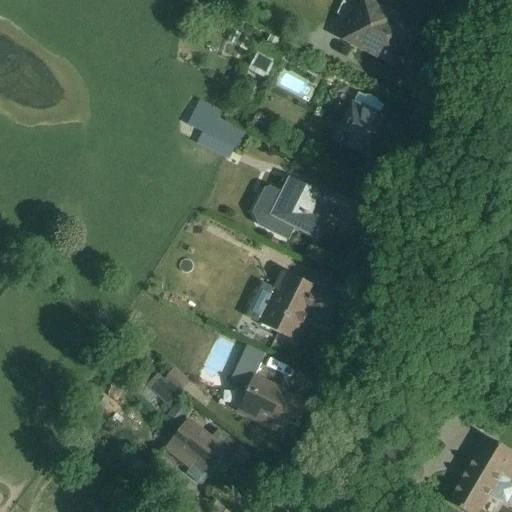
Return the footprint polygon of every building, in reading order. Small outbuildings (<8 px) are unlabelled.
[(400,17),(366,0),(361,0),(341,43),(393,69),(401,53),(407,56),(418,32),(397,22),(400,17)] [(455,12),(466,17),(470,11),(472,5),(461,0),(458,6),(455,12)] [(475,0),(474,2),(485,8),(490,0),(475,0)] [(456,55),(470,29),(456,21),(442,47),(456,55)] [(248,71),(266,80),(276,61),(258,52),(248,71)] [(424,64),(417,78),(426,83),(433,69),(424,64)] [(384,108),(379,105),(378,103),(377,101),(375,100),(373,99),(372,98),(370,98),(368,97),(365,97),(363,98),(358,95),(354,103),(351,101),(332,142),(370,160),(381,136),(395,142),(408,116),(385,105),(384,108)] [(200,101),(187,126),(203,134),(197,145),(229,160),(242,134),(220,123),(224,113),(200,101)] [(261,230),(287,243),(294,230),(313,240),(321,224),(325,227),(331,215),(336,204),(337,203),(323,196),(288,179),(281,193),(269,188),(264,190),(255,209),(254,209),(254,210),(254,211),(253,212),(253,213),(253,214),(253,215),(253,216),(253,217),(253,218),(253,219),(253,220),(254,221),(254,222),(254,223),(255,223),(255,224),(256,225),(256,226),(257,226),(257,227),(258,227),(258,228),(259,228),(260,229),(261,229),(261,230)] [(256,243),(236,234),(233,241),(252,250),(256,243)] [(262,285),(245,319),(294,343),(308,316),(328,327),(340,302),(281,273),(273,291),(262,285)] [(246,348),(229,384),(247,393),(236,415),(291,440),(296,429),(299,430),(302,423),(300,422),(308,405),(253,378),(264,357),(246,348)] [(169,376),(185,389),(190,383),(173,370),(169,376)] [(185,389),(169,376),(163,382),(150,371),(141,382),(143,384),(135,393),(150,407),(158,398),(169,408),(185,389)] [(136,387),(120,376),(103,401),(123,416),(130,406),(124,403),(136,387)] [(480,430),(487,418),(493,408),(471,394),(464,405),(458,416),(480,430)] [(181,399),(167,417),(179,426),(193,409),(181,399)] [(240,448),(218,431),(212,439),(188,420),(164,451),(189,471),(186,475),(201,487),(227,454),(232,458),(240,448)] [(511,496),(511,486),(509,485),(511,482),(511,479),(511,454),(483,437),(470,459),(473,461),(447,504),(460,511),(480,511),(490,496),(506,506),(511,496)] [(149,469),(132,457),(125,466),(142,478),(149,469)] [(162,495),(177,508),(186,497),(172,485),(176,481),(172,477),(168,483),(171,486),(162,495)] [(285,487),(273,511),(285,511),(295,491),(285,487)] [(298,493),(289,511),(302,511),(308,498),(298,493)] [(205,511),(194,503),(187,511),(205,511)]
